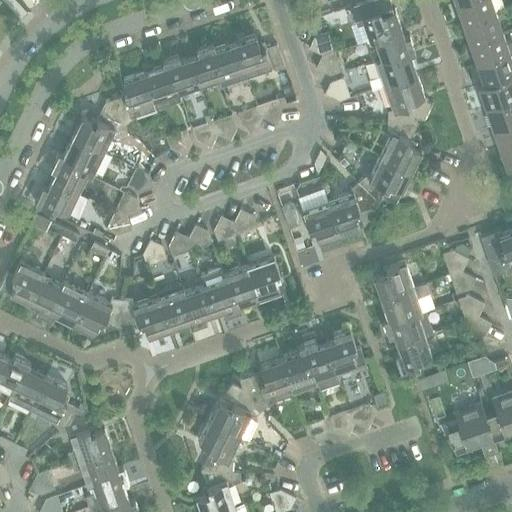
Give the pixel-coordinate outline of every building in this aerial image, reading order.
[(374,37),(374,38),(401,28),(394,6),(393,7),(390,0),(359,0),(350,3),(356,20),(361,18),(368,39),(374,37)] [(461,0),(455,2),(462,23),(495,12),(491,0),(461,0)] [(462,23),(469,42),(502,31),(495,12),(462,23)] [(371,47),(375,60),(393,53),(395,58),(410,53),(410,52),(415,51),(409,34),(404,36),(401,28),(374,38),(377,46),(371,47)] [(314,35),(308,47),(321,53),(320,56),(334,51),(327,30),(314,35)] [(469,42),(476,64),(509,53),(502,31),(469,42)] [(255,32),(233,40),(245,73),(271,64),(275,66),(285,62),(277,40),(260,46),(255,32)] [(213,41),(211,42),(213,47),(218,61),(213,63),(218,76),(219,76),(220,81),(245,73),(233,40),(214,46),(213,41)] [(197,52),(188,55),(198,83),(218,76),(213,63),(218,61),(213,47),(211,42),(196,47),(197,52)] [(320,56),(315,66),(330,74),(341,70),(334,51),(320,56)] [(163,64),(168,79),(173,77),(180,95),(179,90),(198,83),(188,55),(179,58),(178,53),(161,59),(163,64)] [(373,88),(383,84),(417,73),(410,53),(395,58),(393,53),(375,60),(380,74),(369,77),(373,88)] [(478,84),(483,83),(510,74),(511,73),(511,61),(509,53),(476,64),(482,83),(478,84)] [(163,64),(142,71),(154,104),(180,95),(173,77),(168,79),(163,64)] [(122,78),(127,92),(105,100),(124,124),(133,116),(133,115),(132,111),(154,104),(142,71),(122,78)] [(387,108),(386,120),(416,122),(417,121),(411,103),(412,103),(411,98),(423,93),(417,73),(383,84),(391,107),(387,108)] [(478,84),(486,106),(511,97),(511,78),(510,74),(483,83),(478,84)] [(338,100),(350,96),(343,76),(329,81),(323,92),(338,100)] [(276,122),(281,110),(277,97),(237,111),(240,122),(256,129),(262,116),(276,122)] [(511,97),(486,106),(492,126),(511,119),(511,97)] [(81,115),(71,135),(102,150),(113,128),(117,130),(124,124),(105,100),(94,122),(81,115)] [(231,113),(210,120),(215,134),(216,132),(230,138),(235,126),(231,113)] [(511,119),(492,126),(499,146),(511,141),(511,119)] [(210,120),(192,126),(195,138),(211,145),(215,134),(210,120)] [(390,131),(379,154),(410,169),(420,149),(407,143),(409,139),(408,138),(416,122),(386,120),(386,129),(390,131)] [(185,153),(190,141),(186,128),(166,135),(170,147),(185,153)] [(58,151),(57,152),(74,161),(71,165),(86,173),(86,172),(91,174),(102,150),(71,135),(62,153),(58,151)] [(166,138),(151,142),(155,155),(170,151),(166,138)] [(511,165),(511,141),(499,146),(506,167),(511,165)] [(124,145),(118,158),(135,166),(139,167),(142,162),(124,145)] [(54,169),(50,178),(77,191),(84,177),(86,173),(71,165),(74,161),(57,152),(50,167),(54,169)] [(364,173),(356,180),(376,203),(377,203),(385,186),(386,186),(388,182),(401,188),(410,169),(379,154),(368,175),(364,173)] [(126,184),(127,185),(136,189),(152,184),(148,172),(139,167),(135,166),(126,184)] [(67,211),(77,191),(50,178),(46,186),(42,184),(34,200),(52,209),(54,204),(67,211)] [(351,192),(327,200),(337,232),(360,225),(355,211),(360,210),(360,209),(376,203),(356,180),(349,186),(350,186),(351,192)] [(136,196),(123,190),(113,210),(127,216),(126,213),(140,208),(136,196)] [(318,239),(337,232),(327,200),(302,208),(309,227),(314,226),(318,239)] [(292,202),(281,206),(288,228),(299,224),(292,202)] [(233,219),(232,219),(236,232),(256,225),(252,212),(240,207),(233,219)] [(131,227),(127,216),(113,210),(105,227),(115,232),(131,227)] [(45,229),(46,226),(60,233),(64,226),(35,212),(30,222),(45,229)] [(220,213),(213,228),(217,239),(236,232),(232,219),(220,213)] [(189,235),(186,233),(191,248),(211,241),(206,227),(194,222),(189,235)] [(78,233),(64,226),(60,233),(74,240),(78,233)] [(505,266),(511,263),(511,227),(483,237),(493,268),(505,264),(505,266)] [(175,229),(167,244),(171,254),(191,248),(186,233),(175,229)] [(298,249),(305,247),(301,236),(294,239),(298,249)] [(145,263),(165,256),(161,243),(149,238),(142,253),(145,263)] [(104,254),(107,247),(92,240),(89,247),(104,254)] [(462,243),(453,246),(454,249),(467,255),(470,248),(462,243)] [(454,249),(443,252),(450,273),(463,269),(469,256),(467,255),(454,249)] [(272,254),(246,263),(258,296),(279,289),(274,275),(279,273),(272,254)] [(44,270),(19,258),(12,273),(6,270),(0,282),(0,287),(28,300),(42,274),(44,270)] [(373,276),(381,296),(414,285),(405,259),(386,266),(387,271),(373,276)] [(246,263),(222,271),(224,278),(229,291),(234,290),(240,308),(238,302),(258,296),(246,263)] [(200,273),(203,283),(213,311),(222,308),(224,313),(240,308),(234,290),(229,291),(224,278),(222,271),(220,266),(200,273)] [(463,269),(450,273),(456,292),(470,287),(475,276),(462,270),(463,269)] [(35,309),(49,316),(57,300),(53,297),(62,278),(60,283),(42,274),(28,300),(37,305),(35,309)] [(53,313),(72,321),(86,290),(62,278),(53,297),(57,300),(49,316),(51,317),(53,313)] [(182,285),(184,292),(189,305),(184,306),(188,321),(190,325),(206,319),(204,314),(213,311),(203,283),(183,290),(182,285)] [(382,317),(383,318),(401,312),(403,317),(418,312),(422,310),(418,299),(431,295),(427,284),(415,288),(414,285),(381,296),(387,315),(382,317)] [(182,285),(156,294),(168,327),(187,320),(189,325),(190,325),(188,321),(184,306),(189,305),(184,292),(182,285)] [(98,318),(119,327),(121,297),(111,296),(109,300),(86,290),(72,321),(92,331),(98,318)] [(119,328),(127,325),(142,320),(146,334),(168,327),(156,294),(133,301),(132,297),(121,297),(119,327),(119,328)] [(469,294),(459,298),(465,318),(478,314),(484,301),(469,294)] [(393,333),(396,342),(424,332),(418,312),(403,317),(401,312),(383,318),(388,333),(393,333)] [(478,315),(478,314),(465,318),(472,337),(485,333),(491,321),(478,315)] [(334,337),(325,340),(335,368),(347,364),(349,369),(365,363),(359,344),(355,346),(349,327),(332,332),(334,337)] [(427,341),(424,332),(396,342),(399,350),(394,352),(400,368),(419,362),(418,357),(439,350),(435,338),(427,341)] [(314,338),(298,344),(305,363),(310,362),(315,375),(316,380),(319,388),(339,381),(335,368),(325,340),(316,343),(314,338)] [(299,349),(280,356),(291,388),(316,380),(315,375),(310,362),(305,363),(298,344),(299,349)] [(0,358),(0,384),(8,389),(6,393),(8,389),(9,390),(16,377),(20,378),(26,365),(27,365),(29,361),(29,360),(28,360),(13,352),(11,357),(3,353),(0,358)] [(238,378),(240,386),(261,408),(269,401),(267,396),(291,388),(280,356),(259,363),(261,370),(238,378)] [(46,374),(27,365),(26,365),(20,378),(16,377),(9,390),(8,389),(6,393),(31,405),(46,374)] [(51,420),(58,427),(81,407),(59,396),(65,383),(46,374),(31,405),(53,415),(51,420)] [(417,377),(421,388),(430,385),(426,374),(417,377)] [(439,375),(429,379),(433,392),(444,388),(439,375)] [(216,400),(207,420),(238,436),(249,413),(254,415),(261,408),(240,386),(231,381),(220,394),(233,401),(231,406),(216,400)] [(481,401),(494,439),(498,450),(494,438),(511,432),(511,389),(492,396),(497,411),(486,415),(481,401)] [(368,401),(348,408),(353,422),(354,420),(368,426),(373,413),(368,401)] [(485,455),(498,450),(494,439),(481,401),(455,410),(459,424),(447,428),(455,452),(481,443),(485,455)] [(71,461),(78,458),(110,446),(103,425),(89,430),(81,407),(58,427),(65,436),(69,434),(74,449),(67,451),(71,461)] [(348,408),(329,414),(333,426),(348,433),(353,422),(348,408)] [(322,442),(327,430),(323,417),(303,423),(307,435),(322,442)] [(201,467),(201,468),(231,470),(232,459),(228,457),(238,436),(207,420),(198,439),(211,446),(201,467)] [(0,443),(10,448),(14,441),(0,434),(0,443)] [(14,441),(10,448),(18,452),(21,444),(14,441)] [(81,469),(86,483),(90,481),(103,476),(102,471),(116,467),(122,464),(122,465),(122,464),(117,466),(110,446),(78,458),(71,461),(74,471),(81,469)] [(0,462),(0,482),(9,479),(3,464),(0,462)] [(91,504),(97,501),(126,491),(123,482),(128,481),(122,465),(122,464),(116,467),(102,471),(103,476),(90,481),(86,483),(91,482),(94,492),(87,494),(91,504)] [(41,492),(53,488),(47,468),(36,472),(29,487),(41,492)] [(195,495),(200,511),(212,511),(235,504),(227,481),(231,480),(232,481),(239,479),(240,471),(231,470),(201,468),(208,490),(195,495)] [(289,507),(295,495),(280,488),(269,492),(276,511),(289,507)] [(138,511),(134,498),(129,500),(126,491),(97,501),(91,504),(93,511),(100,511),(101,511),(138,511)] [(44,497),(37,511),(62,511),(56,493),(44,497)]
